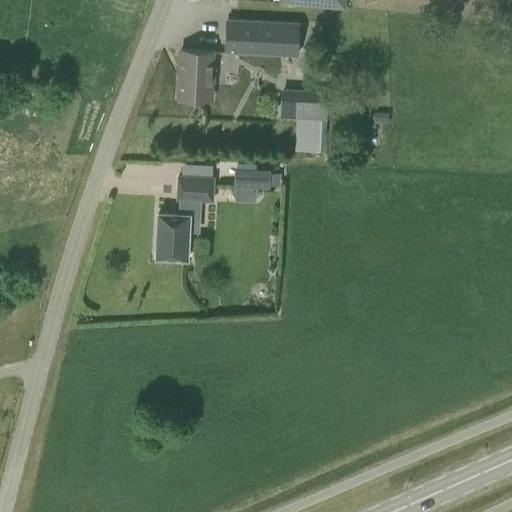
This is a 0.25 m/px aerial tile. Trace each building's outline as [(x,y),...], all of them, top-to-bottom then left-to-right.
[(279,0),(280,2),(344,8),(345,0),(279,0)] [(299,22),(226,18),(224,53),(298,57),(299,22)] [(178,97),(210,98),(213,51),(181,49),(178,97)] [(295,149),(325,151),(328,89),(281,87),(280,117),(297,117),(295,149)] [(234,168),(234,187),(269,188),(270,169),(234,168)] [(158,213),(156,257),(187,258),(189,215),(198,216),(199,199),(212,200),(213,177),(178,176),(177,198),(180,198),(179,214),(158,213)]
